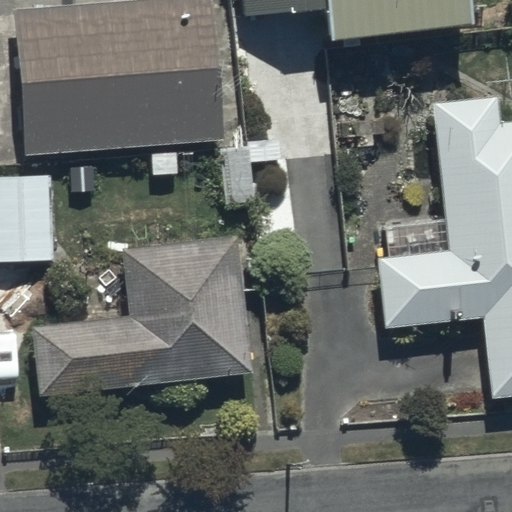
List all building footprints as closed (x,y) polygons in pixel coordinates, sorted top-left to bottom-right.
[(207,0),(7,0),(17,146),(217,133),(207,0)] [(235,0),(236,9),(322,2),(324,32),(462,20),(460,0),(235,0)] [(376,214),(380,245),(368,247),(375,315),(476,308),(484,384),(511,382),(511,112),(494,114),(491,85),(425,92),(437,209),(376,214)] [(242,139),(213,142),(219,198),(250,194),(246,156),(276,152),(274,131),(241,134),(242,139)] [(46,166),(0,166),(0,253),(46,253),(46,166)] [(243,366),(232,231),(182,234),(181,220),(154,221),(155,236),(117,238),(122,307),(26,316),(34,386),(243,366)]
